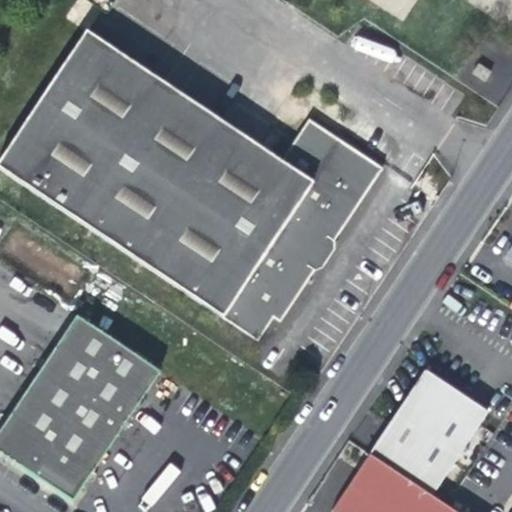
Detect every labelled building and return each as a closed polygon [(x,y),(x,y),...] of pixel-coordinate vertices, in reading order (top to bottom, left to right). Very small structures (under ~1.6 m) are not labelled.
[(280,162),(86,32),(0,159),(0,170),(257,342),(273,319),(280,323),(325,254),(382,169),(308,120),(280,162)] [(472,74),(484,82),(490,73),(478,65),(472,74)] [(77,316),(0,426),(0,452),(70,501),(96,464),(159,373),(77,316)] [(369,458),(433,497),(487,412),(424,371),(369,458)] [(393,511),(408,488),(369,460),(333,511),(393,511)] [(440,511),(410,490),(394,511),(440,511)]
